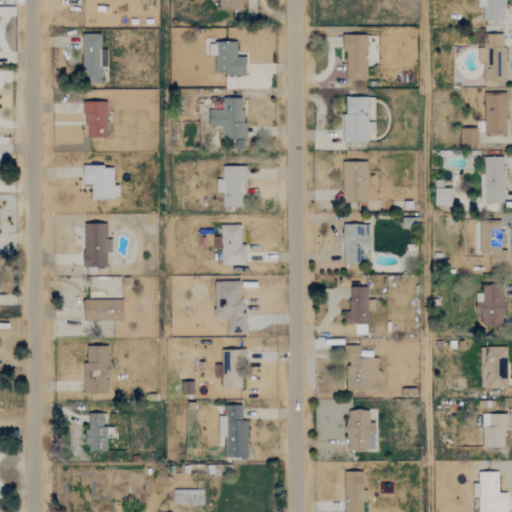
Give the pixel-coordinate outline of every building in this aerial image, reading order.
[(218,0),(219,10),(241,10),(241,0),(218,0)] [(504,0),(477,0),(477,7),(483,7),(483,21),(504,21),(504,0)] [(82,82),(101,82),(101,66),(106,66),(106,53),(101,52),(101,34),(82,34),(82,82)] [(367,35),(345,34),(344,79),(366,79),(367,35)] [(484,82),(506,82),(504,34),(485,35),(486,49),(477,49),(478,65),(483,65),(484,82)] [(245,75),(245,57),(236,57),(237,43),(209,43),(209,56),(215,56),(215,74),(245,75)] [(507,134),(506,94),(484,94),(485,135),(507,134)] [(367,142),(368,134),(374,134),(375,122),(367,122),(368,97),(344,97),(343,142),(367,142)] [(208,127),(223,127),(222,139),(244,140),(244,98),(223,98),(223,111),(209,111),(208,127)] [(106,137),(107,102),(85,102),(84,137),(106,137)] [(477,145),(477,129),(460,128),(460,144),(477,145)] [(503,203),(504,157),(480,157),(479,203),(503,203)] [(367,162),(343,162),(342,202),(367,203),(367,162)] [(113,166),(82,167),(82,185),(91,184),(91,199),(119,199),(118,185),(113,185),(113,166)] [(223,208),(244,207),(244,166),(222,167),(222,180),(216,180),(216,193),(222,193),(223,208)] [(452,188),(435,188),(435,205),(452,206),(452,188)] [(479,222),(479,255),(481,255),(481,272),(491,272),(491,267),(506,267),(506,250),(503,250),(503,230),(500,230),(500,222),(479,222)] [(84,224),(83,267),(106,267),(106,253),(112,253),(112,239),(106,239),(107,224),(84,224)] [(240,225),(220,225),(221,265),(246,264),(246,244),(241,244),(240,225)] [(370,225),(343,225),(342,264),(363,264),(363,251),(370,251),(370,225)] [(227,334),(243,333),(243,281),(214,282),(215,318),(226,318),(227,334)] [(475,314),(481,314),(481,325),(503,326),(504,286),(483,285),(482,303),(476,303),(475,314)] [(368,288),(348,288),(348,325),(356,325),(356,334),(367,334),(367,311),(374,311),(374,300),(368,300),(368,288)] [(123,321),(123,300),(83,301),(84,321),(123,321)] [(358,391),(370,391),(370,385),(382,385),(382,372),(378,372),(378,358),(359,359),(359,345),(348,345),(348,368),(358,368),(358,391)] [(83,393),(107,394),(108,347),(84,346),(83,393)] [(506,347),(485,347),(486,389),(507,389),(506,347)] [(222,389),(244,388),(243,350),(221,350),(222,389)] [(194,394),(194,382),(181,382),(181,394),(194,394)] [(218,416),(218,438),(224,438),(224,458),(247,458),(247,420),(241,420),(241,406),(223,406),(223,416),(218,416)] [(375,450),(374,423),(369,423),(369,410),(346,411),(348,451),(375,450)] [(102,414),(86,414),(87,452),(106,451),(106,439),(113,438),(113,427),(102,427),(102,414)] [(505,449),(506,415),(482,414),(481,447),(505,449)] [(364,511),(364,490),(362,490),(362,472),(344,472),(344,511),(364,511)] [(498,473),(478,473),(478,484),(472,483),(472,499),(478,499),(478,511),(507,511),(507,493),(498,493),(498,473)]
